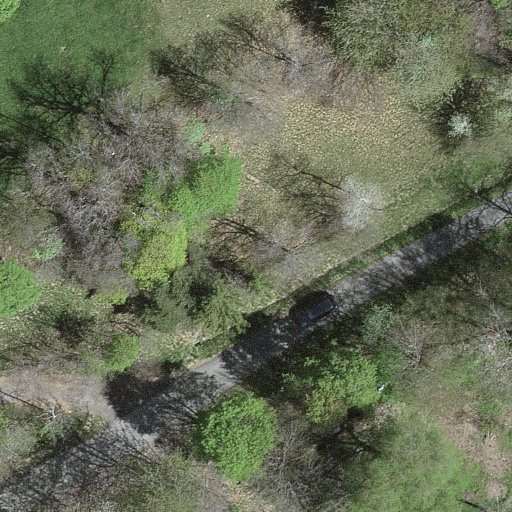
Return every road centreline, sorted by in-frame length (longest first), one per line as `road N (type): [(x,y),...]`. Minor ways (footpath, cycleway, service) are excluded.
road 1 (unclassified): [(511,203),(378,275),(156,414),(0,496)]
road 2 (track): [(185,396),(0,397)]
